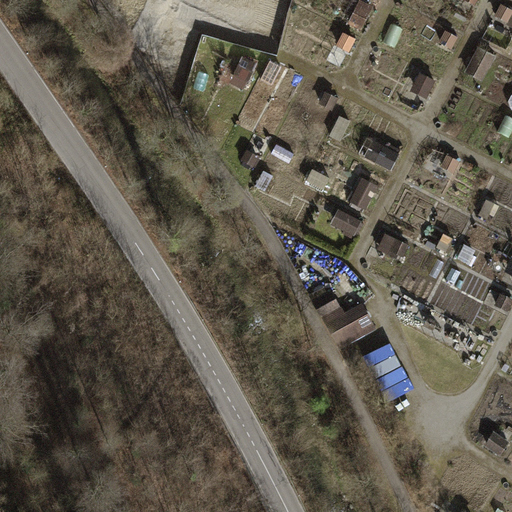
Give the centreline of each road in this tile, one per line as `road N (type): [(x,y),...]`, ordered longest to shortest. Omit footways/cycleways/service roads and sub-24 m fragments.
road 1 (unclassified): [(0,45),(233,406),(284,511)]
road 2 (track): [(511,173),(421,127),(490,0)]
road 3 (track): [(511,324),(469,404),(437,428)]
